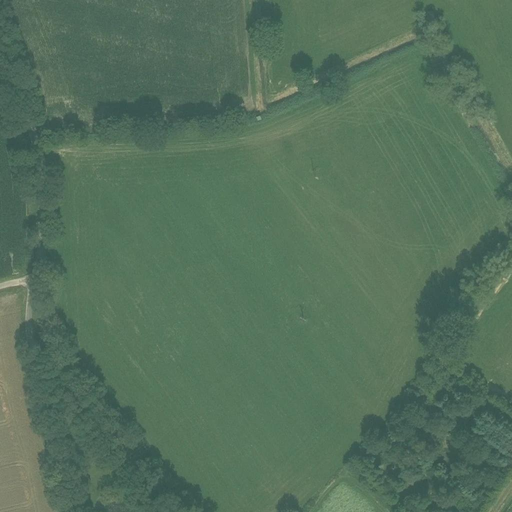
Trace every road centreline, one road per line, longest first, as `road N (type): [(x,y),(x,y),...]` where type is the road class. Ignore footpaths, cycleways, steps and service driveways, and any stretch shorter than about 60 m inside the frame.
road 1 (unclassified): [(32,282),(49,350),(170,511)]
road 2 (unclassified): [(0,36),(37,137),(42,211),(32,282)]
road 3 (residential): [(66,511),(30,336),(32,282)]
